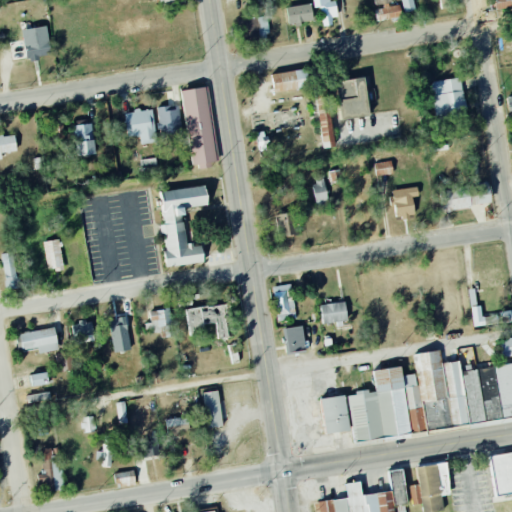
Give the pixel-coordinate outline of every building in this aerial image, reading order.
[(312,0),(314,8),(320,7),(323,27),(333,25),(332,19),(338,17),(335,1),(330,2),(329,0),(312,0)] [(415,11),(412,0),(401,0),(404,13),(415,11)] [(511,0),(494,0),(496,9),(511,7),(511,0)] [(289,26),(313,22),(310,3),(286,7),(289,26)] [(401,18),(399,5),(376,8),(377,20),(401,18)] [(259,39),(269,38),(267,16),(243,19),(244,35),(259,34),(259,39)] [(23,29),(26,60),(50,57),(47,27),(23,29)] [(308,87),(304,69),(271,75),(274,93),(308,87)] [(341,119),(369,117),(365,78),(337,81),(341,119)] [(436,121),(466,117),(460,78),(430,82),(436,121)] [(181,91),(193,169),(212,166),(211,162),(218,161),(207,87),(181,91)] [(335,147),(326,91),(314,93),(323,149),(335,147)] [(158,108),(160,135),(181,133),(178,106),(158,108)] [(153,109),(125,112),(127,138),(140,137),(141,145),(156,143),(153,109)] [(44,124),(47,139),(64,136),(61,121),(44,124)] [(73,125),(76,156),(95,155),(92,123),(73,125)] [(17,151),(14,134),(0,135),(0,160),(2,160),(1,154),(17,151)] [(376,176),(393,174),(391,161),(374,163),(376,176)] [(313,174),(316,206),(327,206),(324,174),(313,174)] [(491,203),(487,183),(439,192),(443,212),(491,203)] [(160,192),(164,225),(162,225),(167,267),(204,263),(201,244),(187,246),(182,209),(207,206),(205,187),(160,192)] [(412,198),(418,197),(417,188),(392,190),(395,218),(414,216),(412,198)] [(277,214),(277,236),(296,236),(295,213),(277,214)] [(44,241),(47,270),(62,269),(60,240),(44,241)] [(3,254),(5,290),(17,289),(15,253),(3,254)] [(274,287),(278,318),(295,315),(291,284),(274,287)] [(347,321),(344,301),(320,306),(323,325),(347,321)] [(186,309),(189,336),(204,335),(203,325),(216,323),(217,339),(229,337),(225,305),(186,309)] [(471,307),(473,327),(484,326),(482,306),(471,307)] [(485,316),(486,326),(511,321),(511,316),(511,312),(485,316)] [(75,344),(94,341),(91,321),(72,323),(75,344)] [(284,328),(285,353),(304,352),(303,327),(284,328)] [(37,348),(38,353),(57,351),(55,329),(19,333),(21,350),(37,348)] [(511,338),(499,341),(502,358),(511,356),(511,338)] [(511,419),(511,363),(459,371),(457,362),(441,364),(440,351),(413,355),(416,374),(402,376),(401,367),(373,371),(375,391),(348,395),(354,442),(401,436),(401,434),(511,419)] [(31,387),(48,385),(46,373),(30,375),(31,387)] [(203,393),(207,429),(222,427),(218,391),(203,393)] [(50,399),(49,394),(26,399),(27,403),(50,399)] [(344,396),(320,400),(326,435),(350,431),(344,396)] [(116,403),(118,425),(127,424),(125,402),(116,403)] [(188,425),(187,416),(165,418),(166,428),(188,425)] [(82,417),(83,433),(95,432),(94,417),(82,417)] [(96,452),(96,461),(102,461),(102,468),(111,468),(112,437),(103,436),(102,452),(96,452)] [(158,437),(138,438),(139,458),(159,456),(158,437)] [(64,489),(59,448),(39,450),(44,492),(64,489)] [(511,451),(490,455),(495,496),(511,493),(511,451)] [(416,466),(418,484),(409,485),(411,504),(422,503),(422,511),(429,511),(443,510),(441,496),(450,495),(446,462),(416,466)]
